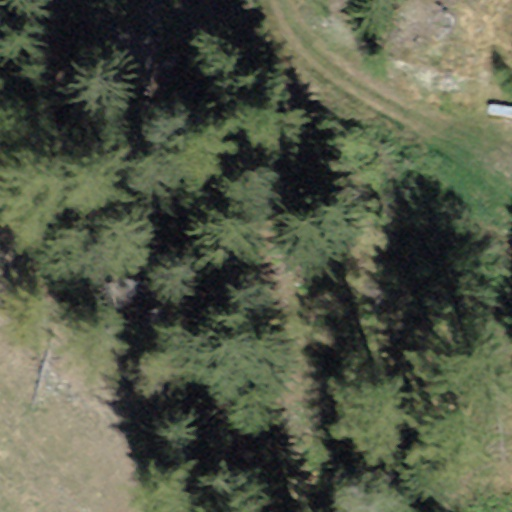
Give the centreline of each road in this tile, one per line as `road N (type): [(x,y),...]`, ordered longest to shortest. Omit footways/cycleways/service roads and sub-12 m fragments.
road 1 (track): [(163,0),(162,154),(196,324),(314,511)]
road 2 (track): [(287,0),(328,65),(511,164)]
